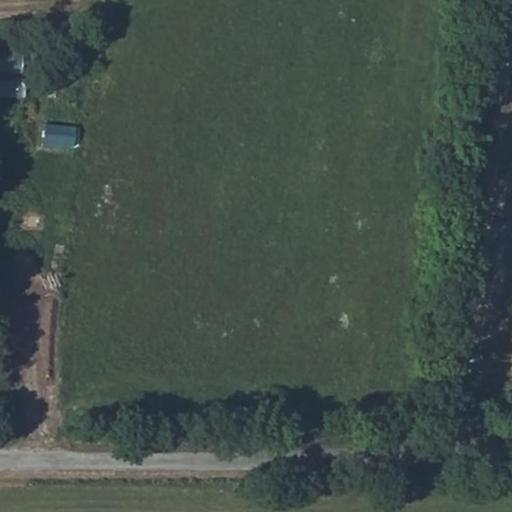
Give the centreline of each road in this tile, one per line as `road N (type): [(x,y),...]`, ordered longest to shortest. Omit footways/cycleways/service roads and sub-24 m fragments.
road 1 (unclassified): [(0,458),(260,461),(511,441)]
road 2 (track): [(477,444),(472,368),(509,0)]
